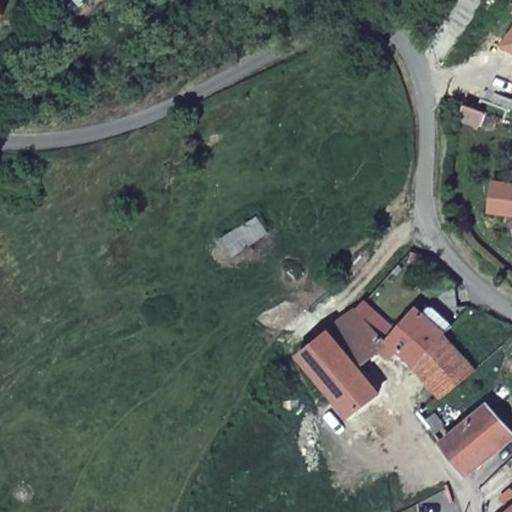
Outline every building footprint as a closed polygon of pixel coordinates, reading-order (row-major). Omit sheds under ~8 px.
[(511,184),(494,182),(491,208),(511,210),(511,184)] [(424,255),(414,250),(410,260),(417,265),(424,255)] [(377,320),(371,325),(386,340),(413,368),(445,334),(453,324),(445,318),(438,326),(416,307),(394,334),(377,320)] [(371,325),(356,310),(328,330),(358,365),(376,352),(386,340),(371,325)] [(358,365),(328,330),(298,355),(386,460),(418,436),(405,421),(358,365)] [(415,369),(441,397),(476,367),(445,334),(413,368),(415,369)] [(413,368),(386,340),(376,352),(389,361),(404,377),(415,369),(413,368)] [(442,443),(467,474),(511,436),(511,432),(488,404),(442,443)] [(418,436),(430,428),(429,427),(432,425),(427,420),(422,413),(418,410),(405,421),(418,436)] [(430,428),(434,433),(445,425),(435,414),(427,420),(432,425),(429,427),(430,428)] [(511,511),(511,492),(502,501),(511,511),(510,511),(511,511)] [(510,511),(511,511),(502,501),(497,495),(485,506),(485,511),(510,511)]
